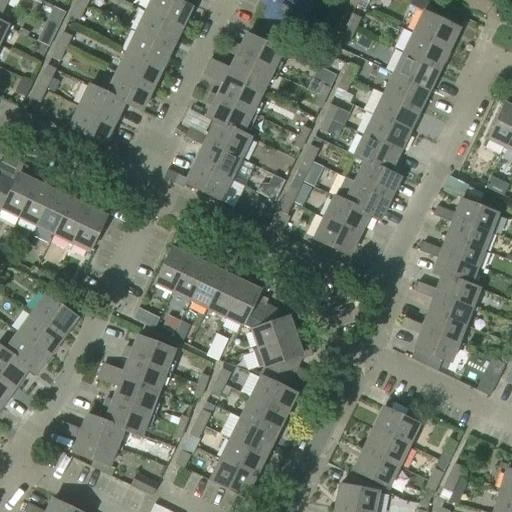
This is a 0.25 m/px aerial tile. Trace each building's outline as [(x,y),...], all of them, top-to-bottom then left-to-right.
[(88,0),(77,0),(75,4),(85,8),(88,0)] [(174,0),(151,0),(146,13),(180,29),(190,8),(174,0)] [(411,0),(409,5),(423,12),(428,2),(423,0),(411,0)] [(69,16),(70,17),(79,21),(85,8),(75,4),(69,16)] [(55,30),(64,12),(53,7),(44,25),(55,30)] [(423,12),(412,34),(447,51),(458,29),(423,12)] [(146,13),(136,33),(170,50),(180,29),(146,13)] [(360,18),(352,14),(346,26),(355,30),(360,18)] [(348,43),(355,30),(346,26),(340,39),(348,43)] [(56,45),(65,49),(71,37),(62,32),(56,45)] [(126,53),(160,70),(170,50),(136,33),(126,53)] [(403,53),(438,71),(447,51),(412,34),(403,53)] [(240,47),(234,44),(230,53),(270,73),(280,51),(246,35),(240,47)] [(59,62),(65,49),(56,45),(50,58),(59,62)] [(126,53),(116,74),(151,90),(160,70),(126,53)] [(207,67),(260,93),(270,73),(230,53),(229,54),(241,59),(234,73),(210,61),(207,67)] [(403,53),(392,74),(428,92),(438,71),(403,53)] [(349,64),(344,74),(343,76),(351,81),(357,68),(349,64)] [(260,93),(207,67),(204,74),(228,86),(222,99),(250,113),(260,93)] [(51,79),(43,74),(37,87),(45,91),(51,79)] [(88,87),(123,104),(140,112),(151,90),(116,74),(107,93),(89,85),(88,87)] [(382,96),(417,113),(428,92),(392,74),(382,96)] [(343,76),(337,89),(345,93),(351,81),(343,76)] [(323,86),(318,96),(325,99),(329,89),(323,86)] [(37,87),(30,99),(39,104),(45,91),(37,87)] [(88,87),(79,107),(113,124),(123,104),(88,87)] [(211,107),(206,117),(249,138),(250,137),(241,133),(250,113),(222,99),(210,93),(205,104),(211,107)] [(487,140),(505,149),(511,134),(511,108),(509,107),(511,100),(511,96),(505,94),(500,104),(503,106),(487,140)] [(325,99),(318,96),(313,106),(320,109),(325,99)] [(382,96),(373,115),(408,132),(417,113),(382,96)] [(338,109),(329,105),(328,104),(322,117),(332,121),(338,109)] [(113,124),(79,107),(68,128),(103,145),(113,124)] [(408,132),(373,115),(363,136),(398,153),(408,132)] [(239,160),(249,138),(206,117),(205,118),(214,122),(206,138),(188,129),(185,135),(239,160)] [(332,121),(322,117),(316,129),(325,134),(332,121)] [(310,130),(302,127),(297,136),(305,140),(310,130)] [(177,175),(173,183),(182,188),(184,184),(219,201),(239,160),(185,135),(184,138),(202,147),(186,180),(177,175)] [(292,147),(299,150),(300,151),(305,140),(297,136),(292,147)] [(363,136),(353,156),(399,179),(399,178),(388,173),(398,153),(363,136)] [(302,158),(311,163),(318,150),(309,145),(302,158)] [(399,179),(353,156),(352,158),(361,163),(352,182),(388,200),(399,179)] [(306,175),(311,163),(302,158),(296,170),(306,175)] [(2,163),(0,166),(0,176),(10,181),(14,173),(16,170),(2,163)] [(0,208),(2,210),(23,166),(19,164),(16,170),(14,173),(18,175),(13,185),(0,178),(0,208)] [(2,210),(19,218),(36,183),(22,177),(27,168),(23,166),(2,210)] [(19,218),(37,227),(62,174),(58,171),(49,190),(36,183),(19,218)] [(37,227),(54,235),(71,200),(57,194),(66,175),(62,174),(37,227)] [(442,191),(460,200),(461,199),(467,186),(449,177),(442,191)] [(334,196),(334,197),(379,219),(388,200),(352,182),(343,200),(334,196)] [(298,191),(289,187),(283,199),(292,203),(298,191)] [(54,235),(72,244),(98,191),(92,188),(83,206),(71,200),(54,235)] [(482,194),(479,192),(469,188),(465,197),(479,203),(482,194)] [(98,191),(72,244),(89,252),(105,217),(92,210),(101,192),(98,191)] [(334,197),(323,219),(358,236),(367,216),(378,221),(379,219),(334,197)] [(286,215),(292,203),(283,199),(277,211),(286,215)] [(461,199),(460,200),(455,215),(435,207),(434,212),(491,234),(498,214),(461,199)] [(451,223),(446,237),(484,251),(491,234),(434,212),(432,216),(451,223)] [(358,236),(323,219),(313,240),(348,257),(358,236)] [(153,285),(171,294),(198,239),(194,237),(185,256),(171,249),(153,285)] [(477,269),(484,251),(446,237),(441,251),(422,243),(420,247),(477,269)] [(171,294),(189,303),(207,266),(193,260),(202,241),(198,239),(171,294)] [(471,285),(477,269),(420,247),(418,252),(438,259),(432,273),(479,291),(480,289),(471,285)] [(189,303),(205,311),(232,256),(228,254),(219,272),(207,266),(189,303)] [(205,311),(223,319),(241,282),(228,276),(236,258),(232,256),(205,311)] [(417,283),(416,286),(473,308),(479,291),(432,273),(432,274),(441,277),(436,290),(417,283)] [(223,319),(240,328),(262,281),(259,279),(254,289),(241,282),(223,319)] [(256,350),(294,337),(289,322),(299,319),(296,310),(286,314),(287,317),(264,306),(267,300),(257,295),(259,291),(262,293),(267,283),(262,281),(240,328),(249,332),(256,350)] [(433,298),(428,312),(465,326),(473,308),(416,286),(414,291),(433,298)] [(43,294),(29,313),(62,337),(76,318),(43,294)] [(364,304),(361,295),(352,298),(355,307),(364,304)] [(147,313),(137,308),(132,318),(132,320),(142,325),(147,313)] [(458,345),(465,326),(428,312),(422,326),(403,318),(401,323),(458,345)] [(15,333),(48,357),(62,337),(29,313),(15,333)] [(177,323),(166,317),(161,327),(172,333),(177,323)] [(451,363),(458,345),(401,323),(400,327),(419,334),(414,349),(441,359),(451,363)] [(181,342),(185,334),(176,330),(172,338),(181,342)] [(0,346),(0,349),(35,375),(48,357),(15,333),(3,349),(0,346)] [(132,349),(125,346),(122,356),(166,373),(175,350),(137,335),(132,349)] [(257,377),(258,377),(295,395),(295,394),(284,389),(300,355),(302,359),(312,355),(309,347),(299,350),(294,337),(256,350),(262,368),(257,377)] [(206,356),(216,361),(219,354),(216,349),(211,345),(206,356)] [(0,349),(0,377),(14,388),(27,370),(35,375),(0,349)] [(414,349),(411,359),(436,371),(441,359),(414,349)] [(123,373),(103,366),(100,373),(158,395),(166,373),(122,356),(121,357),(128,359),(123,373)] [(224,385),(231,389),(237,377),(230,374),(221,369),(215,381),(224,386),(224,385)] [(118,403),(107,399),(106,400),(150,416),(158,395),(100,373),(98,379),(123,389),(118,403)] [(208,377),(200,374),(196,385),(204,388),(208,377)] [(0,406),(0,407),(14,388),(0,377),(0,406)] [(248,398),(284,416),(295,395),(258,377),(248,398)] [(218,398),(218,397),(224,386),(215,381),(208,394),(218,398)] [(196,385),(192,395),(200,398),(204,388),(196,385)] [(248,398),(238,417),(275,435),(284,416),(248,398)] [(102,410),(109,412),(105,423),(142,437),(150,416),(106,400),(102,410)] [(418,425),(383,408),(373,429),(408,446),(418,425)] [(194,422),(204,427),(210,414),(201,410),(194,422)] [(81,430),(62,422),(60,427),(117,449),(123,432),(141,439),(142,437),(105,423),(86,416),(81,430)] [(180,416),(176,426),(184,429),(188,418),(180,416)] [(230,438),(265,455),(275,435),(238,417),(231,433),(232,434),(230,438)] [(188,435),(197,439),(204,427),(194,422),(188,435)] [(176,426),(172,436),(180,439),(184,429),(176,426)] [(77,439),(72,453),(110,467),(117,449),(60,427),(58,431),(77,439)] [(363,450),(398,467),(408,446),(373,429),(363,450)] [(230,438),(220,459),(254,477),(265,455),(230,438)] [(447,439),(441,452),(451,457),(457,444),(447,439)] [(352,471),(388,489),(398,467),(363,450),(352,471)] [(190,456),(181,452),(175,465),(183,469),(190,456)] [(209,481),(244,498),(254,477),(220,459),(209,481)] [(453,464),(447,476),(457,480),(463,468),(453,464)] [(437,486),(443,473),(433,469),(427,481),(437,486)] [(511,472),(504,470),(498,491),(511,495),(511,472)] [(343,475),(339,485),(334,508),(354,511),(374,511),(380,487),(344,471),(342,474),(343,475)] [(136,474),(130,486),(151,497),(157,485),(136,474)] [(441,489),(442,489),(438,497),(444,500),(453,503),(457,504),(460,497),(450,494),(457,480),(447,476),(441,489)] [(427,481),(421,494),(430,499),(437,486),(427,481)] [(511,511),(511,495),(498,491),(491,511),(511,511)] [(45,511),(41,511),(27,505),(25,508),(32,511),(77,511),(52,500),(45,511)]
